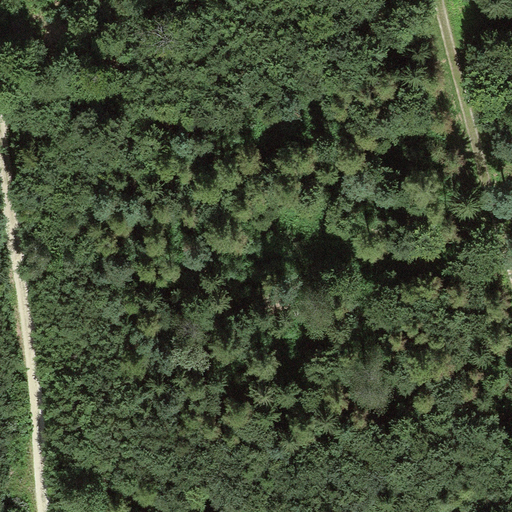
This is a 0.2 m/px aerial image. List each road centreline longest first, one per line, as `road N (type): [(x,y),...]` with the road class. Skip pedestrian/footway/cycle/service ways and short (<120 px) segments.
road 1 (track): [(0,91),(16,159),(49,511)]
road 2 (track): [(445,0),(511,259)]
